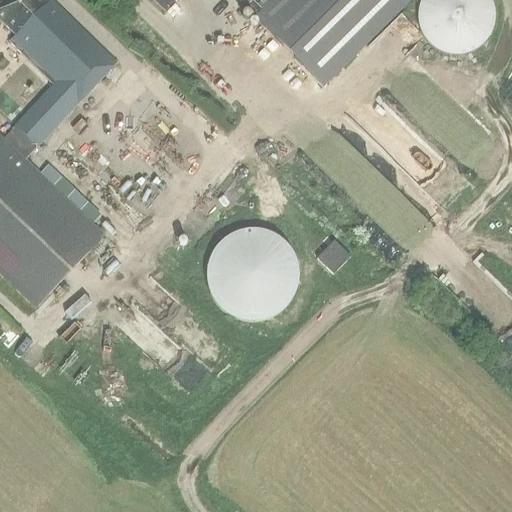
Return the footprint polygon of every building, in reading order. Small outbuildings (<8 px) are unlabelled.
[(48,5),(42,0),(4,0),(0,5),(0,20),(15,35),(7,43),(51,85),(0,138),(0,277),(33,310),(102,237),(25,163),(117,66),(50,2),(48,5)] [(145,0),(160,14),(173,0),(145,0)] [(410,0),(236,0),(323,87),(410,0)] [(421,0),(417,11),(417,23),(420,34),(427,43),(437,53),(450,58),(461,58),(473,55),(482,50),(490,42),(496,31),(499,20),(497,8),(493,0),(421,0)] [(122,148),(131,169),(141,165),(132,144),(122,148)] [(283,242),(273,235),(259,233),(250,233),(239,236),(228,241),(219,250),(215,260),(211,271),(211,282),(213,292),(217,301),(223,309),(231,315),(241,320),(254,322),(264,321),(273,318),(283,313),(292,305),(296,295),(299,283),(300,270),(296,260),(291,250),(283,242)]
